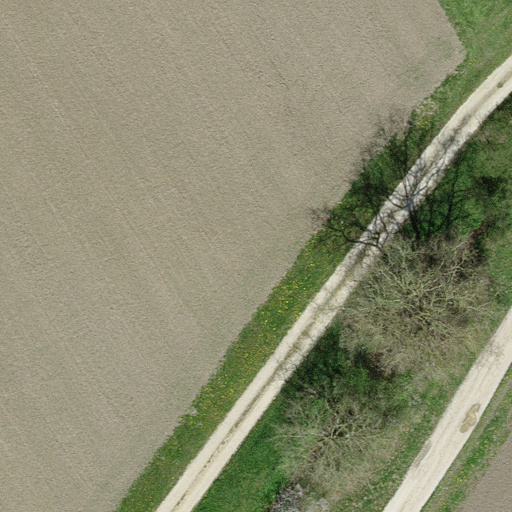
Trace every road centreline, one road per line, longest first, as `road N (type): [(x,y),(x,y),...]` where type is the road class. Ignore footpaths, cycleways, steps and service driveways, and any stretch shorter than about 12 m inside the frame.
road 1 (track): [(167,511),(511,75)]
road 2 (track): [(511,340),(397,511)]
